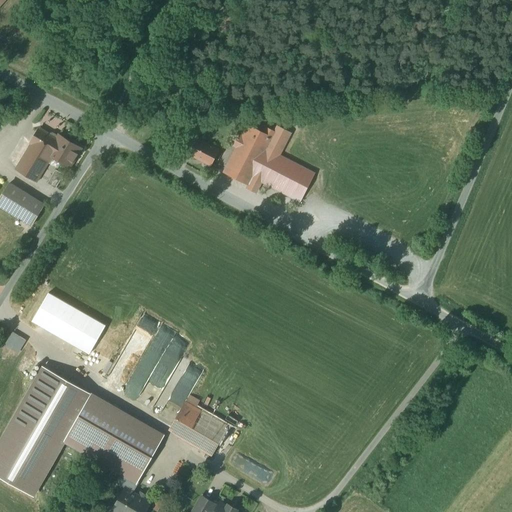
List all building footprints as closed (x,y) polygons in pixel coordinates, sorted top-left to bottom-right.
[(207,114),(187,115),(188,130),(208,128),(207,114)] [(263,134),(247,126),(242,138),(235,134),(230,144),(236,148),(224,172),(248,185),(249,185),(249,184),(258,189),(261,182),(300,202),(315,174),(279,156),(291,134),(276,126),(273,132),(265,129),(263,134)] [(31,143),(53,156),(70,167),(81,149),(59,136),(57,139),(39,128),(31,143)] [(218,151),(199,141),(191,155),(210,165),(218,151)] [(53,156),(31,143),(16,169),(37,182),(53,156)] [(64,175),(56,170),(48,184),(56,189),(64,175)] [(44,205),(10,183),(0,198),(0,206),(18,217),(31,226),(44,205)] [(248,185),(246,189),(251,191),(255,193),(258,189),(249,184),(249,185),(248,185)] [(36,381),(0,444),(0,476),(32,495),(65,441),(91,394),(44,367),(36,381)] [(137,491),(166,439),(144,427),(91,394),(65,441),(132,480),(128,487),(137,491)] [(228,427),(187,403),(171,431),(212,456),(228,427)] [(148,511),(153,502),(137,491),(128,487),(124,485),(113,509),(118,511),(148,511)] [(163,511),(171,499),(162,493),(153,509),(159,511),(163,511)] [(212,511),(216,505),(202,496),(192,511),(212,511)] [(216,505),(212,511),(241,511),(220,499),(216,505)]
